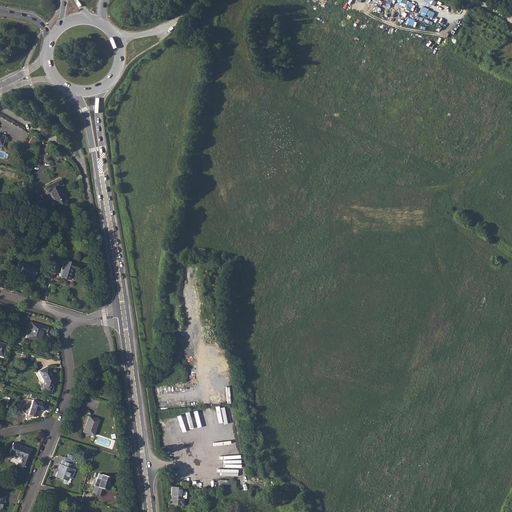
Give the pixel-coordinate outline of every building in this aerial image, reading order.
[(44,187),(47,192),(49,191),(54,201),(55,201),(57,204),(64,201),(62,197),(63,196),(58,186),(61,185),(62,184),(59,179),(44,187)] [(18,259),(16,268),(20,269),(19,273),(33,277),(36,267),(22,263),(23,260),(18,259)] [(64,260),(59,276),(69,279),(72,269),(76,270),(78,264),(64,260)] [(30,322),(26,337),(42,342),(44,338),(41,337),(41,336),(42,336),(44,331),(46,332),(47,327),(30,322)] [(47,366),(38,370),(43,380),(41,389),(50,392),(54,379),(47,366)] [(33,400),(28,414),(34,415),(37,409),(38,408),(43,410),(45,404),(33,400)] [(88,416),(83,431),(93,435),(98,419),(88,416)] [(13,442),(9,452),(21,457),(19,464),(25,466),(31,449),(13,442)] [(72,464),(62,461),(61,464),(60,464),(55,476),(71,482),(77,465),(72,464)] [(98,486),(95,486),(92,493),(101,496),(104,489),(106,489),(110,477),(102,474),(98,486)] [(171,486),(171,497),(171,498),(172,499),(172,504),(182,505),(183,498),(182,497),(182,491),(182,487),(171,486)]
